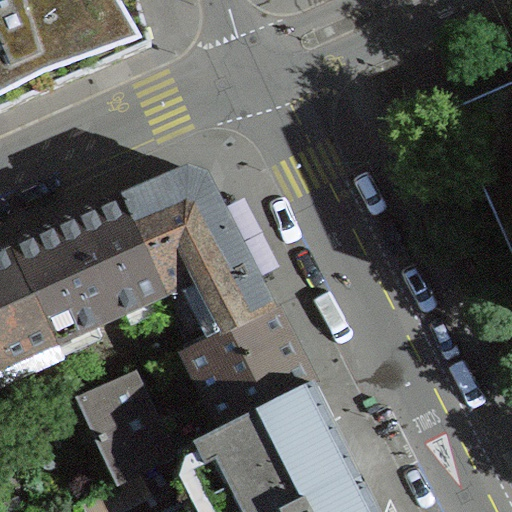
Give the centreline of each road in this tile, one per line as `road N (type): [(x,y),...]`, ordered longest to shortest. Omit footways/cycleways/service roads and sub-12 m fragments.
road 1 (tertiary): [(260,69),(480,511)]
road 2 (tertiary): [(0,184),(260,69)]
road 3 (residential): [(260,69),(419,0)]
